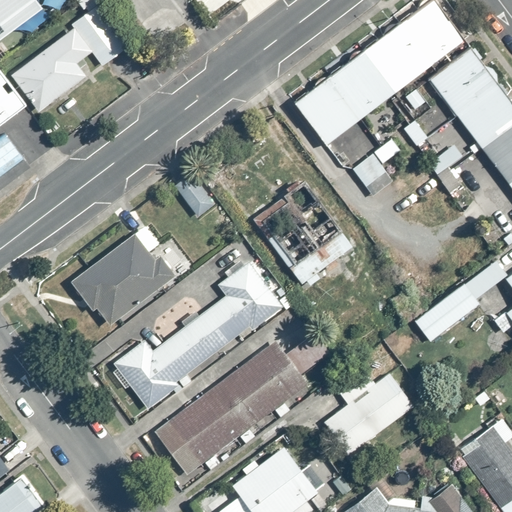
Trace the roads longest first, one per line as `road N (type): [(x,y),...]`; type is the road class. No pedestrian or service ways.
road 1 (residential): [(0,248),(328,0)]
road 2 (residential): [(0,340),(127,511)]
